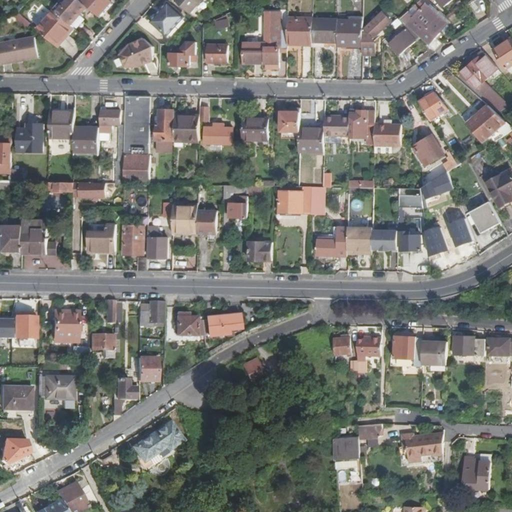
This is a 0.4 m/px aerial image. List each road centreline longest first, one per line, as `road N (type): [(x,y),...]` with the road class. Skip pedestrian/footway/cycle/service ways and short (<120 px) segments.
road 1 (residential): [(72,83),(399,88),(511,15)]
road 2 (residential): [(310,320),(244,346),(0,494)]
road 3 (secondary): [(0,283),(322,291)]
road 4 (residential): [(511,327),(330,319),(322,313),(322,291)]
road 5 (secondary): [(322,291),(458,284),(511,253)]
